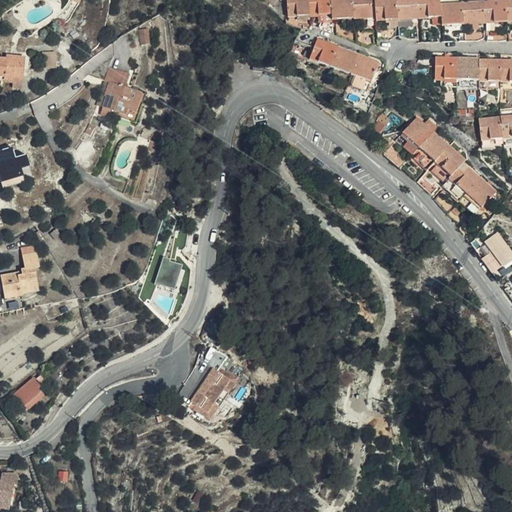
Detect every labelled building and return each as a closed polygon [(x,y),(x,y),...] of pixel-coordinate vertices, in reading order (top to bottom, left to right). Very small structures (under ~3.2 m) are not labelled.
[(300,25),(311,25),(310,21),(298,22),(297,17),(310,16),(318,15),(331,14),(332,20),(341,19),(355,18),(376,17),(376,21),(389,20),(398,20),(420,18),(433,18),(441,17),(442,26),(511,21),(511,0),(510,0),(440,5),(439,0),(377,0),(375,0),(287,0),(289,26),(298,30),(300,25)] [(441,17),(433,18),(433,26),(442,26),(441,17)] [(398,20),(399,27),(399,28),(417,27),(420,27),(420,18),(398,20)] [(321,20),(318,28),(333,34),(332,20),(321,20)] [(389,28),(395,27),(399,27),(398,20),(389,20),(389,28)] [(369,48),(374,44),(373,29),(355,30),(355,24),(337,26),(337,35),(369,48)] [(377,40),(390,41),(396,36),(395,27),(389,28),(377,28),(377,40)] [(417,27),(399,28),(399,37),(409,40),(418,39),(417,27)] [(469,41),(478,41),(483,38),(483,30),(465,31),(465,41),(469,41)] [(428,42),(437,42),(436,31),(428,32),(428,42)] [(487,41),(499,42),(506,40),(506,36),(500,32),(486,33),(487,41)] [(379,63),(331,45),(326,44),(318,40),(310,60),(355,77),(365,80),(372,83),(379,63)] [(59,65),(57,50),(45,52),(47,67),(59,65)] [(27,57),(18,56),(17,60),(9,59),(0,58),(0,75),(7,77),(7,79),(15,79),(16,77),(26,77),(27,57)] [(511,61),(510,61),(501,61),(479,61),(480,59),(449,59),(445,58),(436,58),(435,79),(479,81),(479,82),(510,82),(511,82),(511,61)] [(108,100),(109,100),(119,104),(118,107),(123,109),(124,107),(137,111),(136,114),(141,116),(151,86),(131,80),(134,68),(113,61),(109,74),(114,76),(109,90),(111,91),(108,100)] [(25,88),(26,77),(16,77),(15,79),(15,87),(25,88)] [(361,89),(365,80),(355,77),(352,86),(361,89)] [(119,104),(109,100),(106,108),(116,111),(118,107),(119,104)] [(380,122),(385,116),(386,115),(382,113),(377,120),(380,122)] [(481,142),(503,139),(511,137),(511,115),(479,120),(481,142)] [(390,120),(385,116),(380,122),(385,126),(390,120)] [(466,161),(433,132),(426,126),(423,124),(417,118),(403,134),(419,148),(438,165),(431,172),(444,185),(443,187),(479,219),(486,212),(485,212),(481,208),(491,198),(496,193),(463,164),(466,161)] [(433,132),(437,127),(431,121),(426,126),(433,132)] [(160,147),(164,137),(156,133),(152,144),(160,147)] [(416,151),(419,148),(403,134),(400,137),(416,151)] [(416,151),(400,137),(396,141),(412,155),(416,151)] [(481,142),(482,145),(483,150),(504,147),(503,139),(481,142)] [(13,146),(0,149),(0,181),(2,188),(24,182),(21,167),(30,165),(27,153),(16,156),(13,146)] [(391,147),(384,155),(399,168),(400,169),(401,167),(406,161),(391,147)] [(427,171),(432,165),(419,153),(413,159),(427,171)] [(409,158),(406,161),(401,167),(415,180),(423,171),(409,158)] [(429,174),(419,185),(429,194),(431,196),(437,189),(432,184),(435,180),(429,174)] [(441,194),(435,200),(448,215),(460,226),(467,217),(441,194)] [(495,200),(491,198),(481,208),(485,212),(495,200)] [(491,252),(482,258),(494,274),(511,260),(511,249),(499,231),(484,242),(491,252)] [(41,266),(38,253),(24,256),(27,269),(23,270),(23,272),(24,276),(20,277),(19,273),(2,277),(6,294),(23,291),(24,296),(26,295),(26,294),(40,290),(36,267),(41,266)] [(163,290),(173,259),(163,255),(153,286),(163,290)] [(7,299),(24,296),(23,291),(6,294),(7,299)] [(216,367),(197,401),(212,410),(231,375),(216,367)] [(46,394),(41,388),(48,382),(41,374),(34,379),(33,378),(14,393),(27,409),(46,394)] [(231,375),(212,410),(218,414),(238,379),(231,375)] [(149,427),(144,417),(133,423),(138,432),(149,427)] [(1,471),(0,476),(0,479),(14,482),(17,483),(18,473),(16,470),(1,471)] [(67,480),(68,471),(60,470),(59,479),(67,480)] [(14,482),(0,479),(0,506),(8,509),(14,482)] [(199,503),(203,490),(195,488),(192,501),(199,503)]
